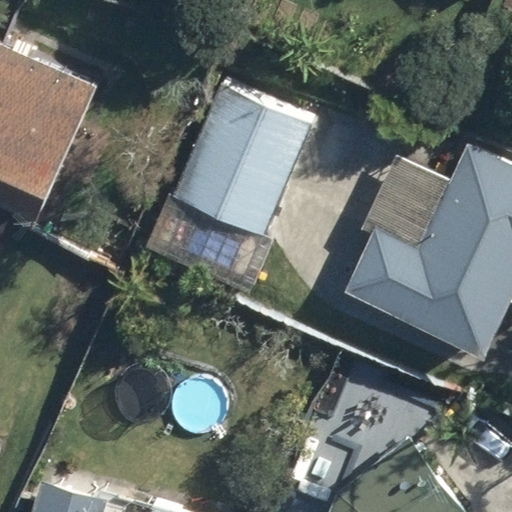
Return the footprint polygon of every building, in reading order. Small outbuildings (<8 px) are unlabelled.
[(114,75),(0,22),(0,184),(53,208),(114,75)] [(323,118),(228,76),(177,188),(271,231),(323,118)] [(511,152),(475,135),(459,170),(404,145),(369,222),(382,227),(356,282),(499,347),(511,317),(511,152)] [(336,511),(480,511),(417,429),(346,487),(336,511)] [(122,484),(57,465),(43,511),(122,511),(114,510),(122,484)]
